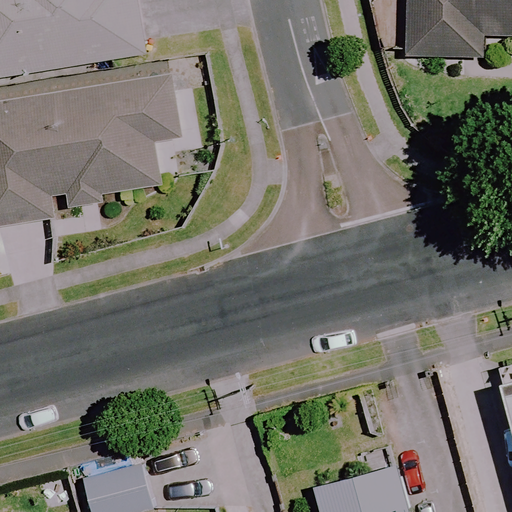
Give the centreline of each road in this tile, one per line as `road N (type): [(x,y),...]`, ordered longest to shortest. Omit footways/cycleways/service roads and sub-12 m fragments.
road 1 (residential): [(0,379),(368,281)]
road 2 (residential): [(368,281),(287,0)]
road 3 (residential): [(368,281),(511,244)]
